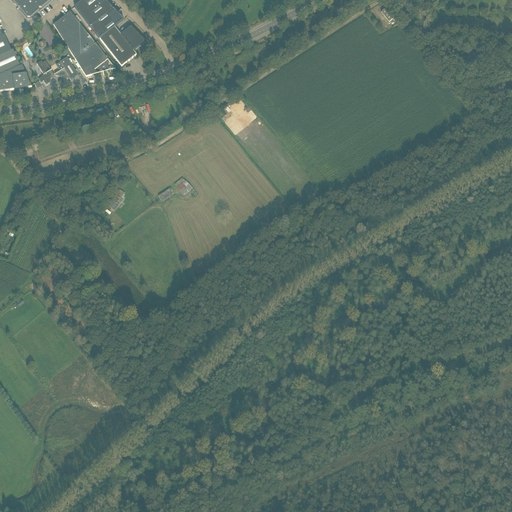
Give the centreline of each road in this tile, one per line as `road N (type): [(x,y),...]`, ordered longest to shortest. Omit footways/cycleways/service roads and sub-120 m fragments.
road 1 (track): [(377,0),(167,136),(38,189)]
road 2 (track): [(511,369),(183,511)]
road 3 (primary): [(172,71),(88,98),(0,113)]
road 4 (primary): [(317,0),(172,71)]
road 5 (track): [(57,511),(149,425)]
